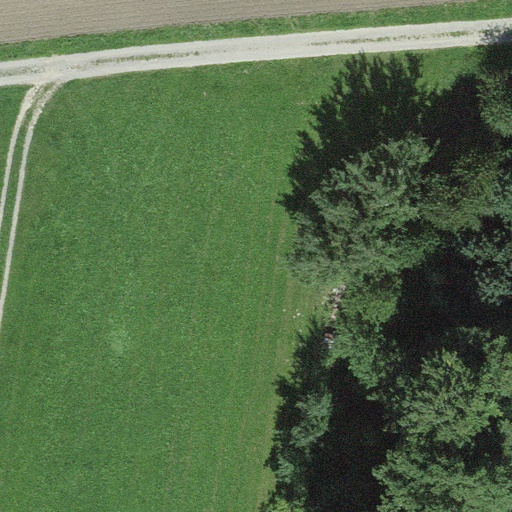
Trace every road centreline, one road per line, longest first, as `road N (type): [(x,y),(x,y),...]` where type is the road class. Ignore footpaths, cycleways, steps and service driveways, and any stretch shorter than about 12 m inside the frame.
road 1 (track): [(0,76),(511,23)]
road 2 (track): [(65,72),(28,126),(0,305)]
